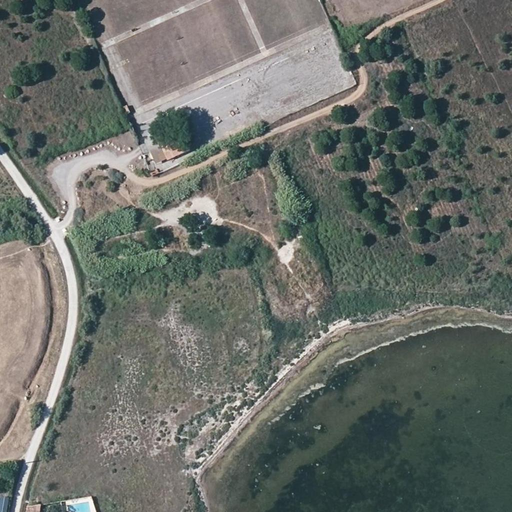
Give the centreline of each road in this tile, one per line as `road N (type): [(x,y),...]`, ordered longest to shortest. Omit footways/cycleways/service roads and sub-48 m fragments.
road 1 (track): [(439,0),(369,31),(358,53),(363,86),(302,119),(154,183),(111,160),(80,166),(70,212),(51,230)]
road 2 (unclassified): [(16,511),(60,373),(73,292),(64,252),(0,151)]
